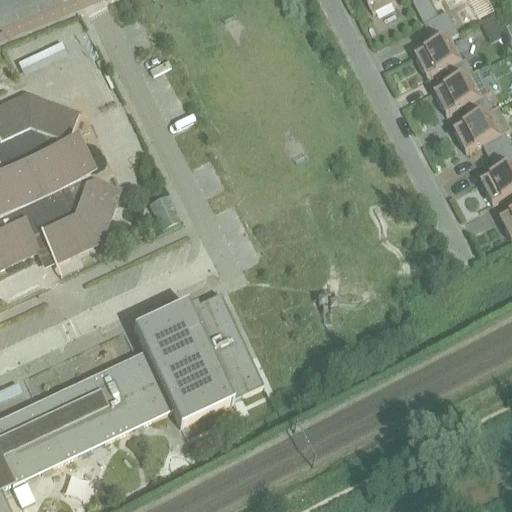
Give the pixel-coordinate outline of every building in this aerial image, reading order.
[(396,6),(392,0),(363,0),(373,18),(396,6)] [(469,0),(476,12),(489,6),(485,0),(469,0)] [(430,39),(453,27),(447,16),(424,28),(430,39)] [(451,42),(458,38),(453,27),(430,39),(436,50),(451,42)] [(444,75),(452,89),(474,77),(466,63),(463,64),(462,64),(461,64),(450,43),(452,43),(451,42),(436,50),(415,60),(427,83),(444,75)] [(464,112),(471,126),(493,115),(486,100),(491,98),(490,97),(489,97),(478,76),(479,76),(479,75),(474,77),(452,89),(435,98),(447,121),(464,112)] [(83,119),(47,106),(28,99),(0,112),(0,272),(36,256),(38,262),(49,257),(55,270),(56,269),(55,267),(101,246),(108,225),(120,192),(99,185),(88,192),(82,210),(72,190),(89,182),(89,181),(85,183),(70,150),(73,148),(73,147),(56,155),(50,142),(65,148),(74,143),(83,119)] [(490,163),(511,152),(511,150),(505,138),(510,135),(510,134),(509,134),(498,114),(499,113),(498,112),(493,115),(471,126),(454,135),(466,158),(483,149),(490,163)] [(498,178),(481,186),(493,209),(510,201),(511,199),(511,152),(490,163),(498,178)] [(171,199),(150,210),(164,236),(184,226),(171,199)] [(511,199),(510,201),(511,204),(511,217),(500,224),(511,246),(511,199)] [(134,334),(145,357),(172,415),(179,430),(180,432),(182,430),(182,429),(230,406),(231,408),(233,406),(233,405),(263,391),(220,299),(190,314),(187,307),(184,308),(185,310),(136,332),(136,331),(133,332),(134,334)] [(172,415),(145,357),(117,371),(117,370),(115,371),(115,372),(116,374),(104,379),(103,377),(91,383),(89,383),(89,384),(77,390),(78,392),(66,397),(65,395),(63,396),(39,408),(39,407),(36,408),(38,411),(30,414),(29,412),(13,420),(12,419),(10,420),(11,421),(0,425),(0,511),(8,511),(0,494),(11,489),(12,491),(14,490),(26,484),(25,482),(51,470),(52,472),(64,466),(64,467),(66,466),(66,465),(78,460),(77,458),(103,445),(104,447),(116,442),(118,441),(130,435),(129,433),(141,427),(142,429),(142,430),(144,429),(144,428),(172,415)]
